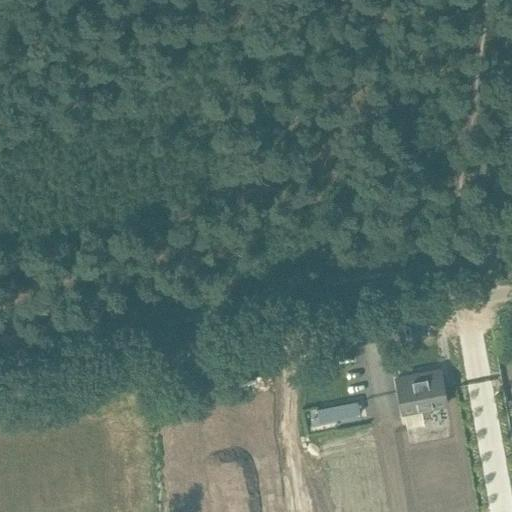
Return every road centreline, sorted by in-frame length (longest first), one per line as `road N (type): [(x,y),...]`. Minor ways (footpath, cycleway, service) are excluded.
road 1 (unclassified): [(0,392),(511,291)]
road 2 (unknown): [(378,316),(408,511)]
